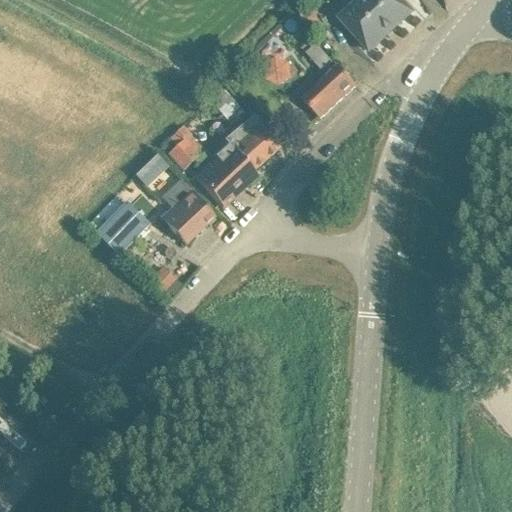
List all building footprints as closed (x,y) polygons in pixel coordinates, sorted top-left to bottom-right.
[(368,53),(411,13),(399,0),(363,0),(358,5),(340,21),(368,53)] [(286,27),(278,33),(287,46),(296,39),(286,27)] [(324,72),(334,64),(312,40),(302,49),(324,72)] [(295,76),(307,64),(289,47),(277,60),(295,76)] [(356,87),(339,69),(303,102),(319,120),(356,87)] [(232,104),(239,113),(253,104),(246,94),(232,104)] [(223,211),(230,204),(257,179),(252,173),(278,151),(264,136),(251,121),(225,145),(228,149),(194,180),(209,197),(223,211)] [(182,173),(204,153),(189,138),(167,157),(182,173)] [(185,247),(214,219),(190,194),(161,222),(185,247)] [(126,204),(95,236),(118,258),(149,226),(126,204)] [(175,282),(161,271),(159,273),(152,281),(166,293),(175,282)] [(5,405),(0,410),(0,414),(37,447),(43,440),(5,405)] [(0,444),(2,446),(6,442),(19,453),(26,446),(0,423),(0,444)]
